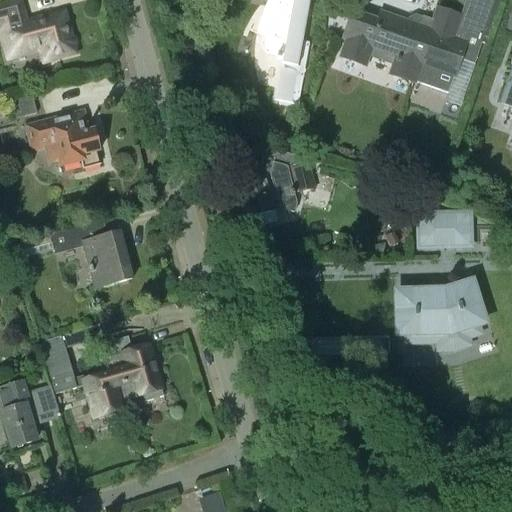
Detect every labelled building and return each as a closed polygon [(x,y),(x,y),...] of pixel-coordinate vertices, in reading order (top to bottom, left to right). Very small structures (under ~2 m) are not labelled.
[(269,0),(265,10),(263,19),(259,34),(264,37),(264,46),(264,55),(277,58),(269,100),(291,104),(309,0),(269,0)] [(484,46),(499,3),(492,0),(474,0),(472,9),(475,11),(471,21),(459,17),(459,19),(437,11),(433,22),(422,18),(418,28),(380,15),(377,23),(352,15),(343,40),(347,41),(341,58),(364,66),(367,57),(394,66),(391,75),(447,95),(460,57),(474,62),(480,44),(484,46)] [(0,36),(2,43),(6,42),(11,59),(29,54),(29,52),(50,47),(53,59),(73,54),(72,50),(63,16),(39,23),(38,20),(22,25),(20,17),(23,16),(19,4),(0,8),(0,36)] [(511,66),(500,103),(511,107),(511,66)] [(11,102),(15,120),(36,115),(31,97),(11,102)] [(80,163),(82,170),(98,166),(95,154),(98,153),(92,131),(86,132),(81,114),(46,124),(46,126),(38,128),(37,129),(38,131),(25,134),(30,154),(52,148),(56,165),(58,164),(59,168),(80,163)] [(292,196),(297,194),(315,190),(309,167),(310,161),(262,147),(256,168),(241,171),(244,183),(236,185),(244,220),(274,212),(273,207),(277,206),(278,211),(293,214),(295,206),(292,196)] [(443,168),(431,164),(427,176),(439,180),(443,168)] [(469,248),(469,215),(417,216),(418,249),(469,248)] [(130,281),(118,235),(96,240),(92,225),(48,237),(9,247),(14,264),(81,246),(93,291),(130,281)] [(15,282),(0,286),(0,301),(19,295),(15,282)] [(396,336),(437,335),(437,351),(453,351),(467,347),(462,331),(483,325),(470,285),(449,291),(450,293),(446,295),(442,296),(438,296),(437,293),(395,294),(396,336)] [(118,402),(110,374),(82,382),(81,378),(68,382),(59,350),(100,338),(97,327),(37,345),(50,390),(52,397),(83,387),(93,420),(122,412),(120,408),(122,407),(120,402),(118,402)] [(102,346),(110,374),(118,402),(120,402),(140,397),(142,404),(163,398),(148,347),(130,352),(127,339),(102,346)] [(52,397),(50,390),(25,397),(21,384),(0,389),(0,413),(11,450),(34,443),(30,427),(58,418),(52,397)] [(225,511),(218,490),(196,498),(201,511),(225,511)]
